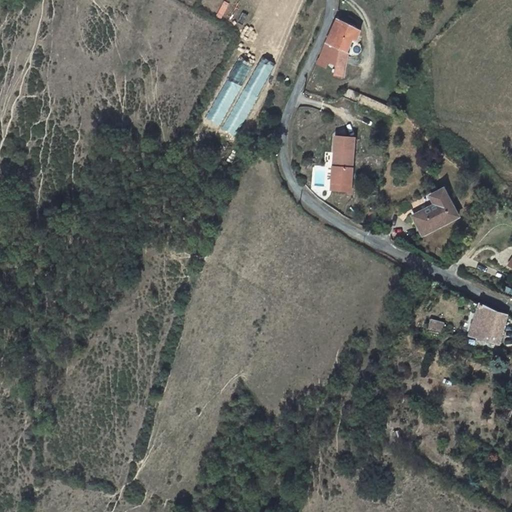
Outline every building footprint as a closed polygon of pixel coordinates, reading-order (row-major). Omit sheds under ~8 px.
[(345,52),(350,39),(355,28),(332,15),(332,22),(319,56),(329,63),(333,65),(332,76),(341,77),(345,52)] [(360,30),(355,28),(350,39),(355,42),(360,30)] [(329,63),(319,56),(315,66),(326,71),(329,63)] [(331,161),(328,178),(347,181),(350,165),(355,134),(336,131),(333,147),(335,148),(332,161),(331,161)] [(328,178),(327,184),(346,187),(347,181),(328,178)] [(462,219),(450,190),(436,196),(440,207),(417,216),(425,235),(462,219)] [(496,348),(508,320),(488,311),(480,308),(469,339),(496,348)] [(431,322),(445,326),(447,319),(434,314),(431,322)]
